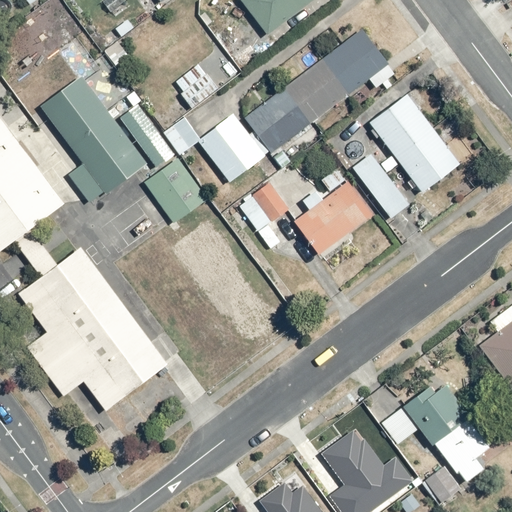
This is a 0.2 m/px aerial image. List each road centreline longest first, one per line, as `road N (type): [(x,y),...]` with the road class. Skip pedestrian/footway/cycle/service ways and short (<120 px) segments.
road 1 (residential): [(511,223),(129,511)]
road 2 (residential): [(439,0),(511,97)]
